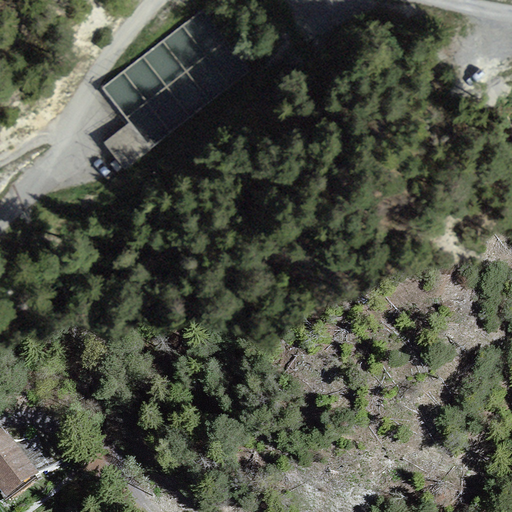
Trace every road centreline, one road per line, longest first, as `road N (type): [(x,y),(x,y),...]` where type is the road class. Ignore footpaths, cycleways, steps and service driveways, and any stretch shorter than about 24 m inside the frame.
road 1 (track): [(0,421),(29,419),(91,443),(153,511)]
road 2 (track): [(157,0),(66,132)]
